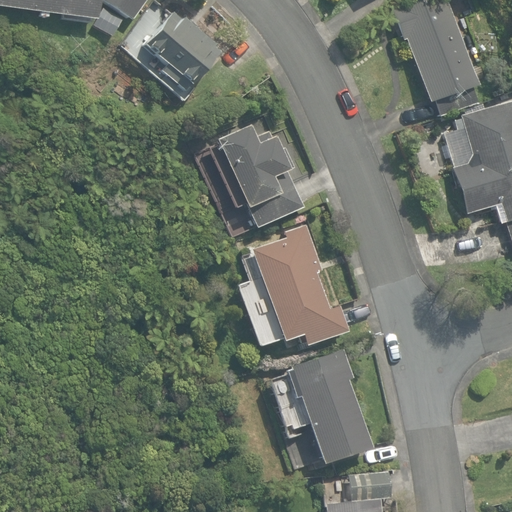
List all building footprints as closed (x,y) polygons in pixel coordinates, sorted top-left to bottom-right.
[(58,20),(88,24),(88,20),(94,20),(96,0),(126,21),(139,0),(0,0),(0,7),(33,12),(32,20),(44,22),(45,14),(59,16),(58,20)] [(429,101),(435,117),(473,105),(468,88),(474,86),(445,0),(415,0),(388,9),(399,41),(402,40),(423,103),(429,101)] [(156,71),(180,93),(216,53),(171,13),(141,46),(162,65),(156,71)] [(496,205),(511,260),(511,259),(511,103),(511,101),(457,116),(469,156),(464,164),(448,169),(462,215),(496,205)] [(240,206),(250,230),(299,210),(283,171),(290,168),(282,147),(272,151),(265,132),(244,140),(239,128),(210,141),(212,145),(203,149),(228,211),(240,206)] [(297,337),(301,347),(343,333),(335,308),(324,311),(312,275),(318,273),(303,225),(280,233),(282,239),(247,251),(277,343),(297,337)] [(285,369),(317,465),(366,449),(344,381),(349,379),(340,351),(285,369)] [(386,471),(344,476),(347,501),(389,496),(386,471)] [(378,511),(378,499),(321,504),(321,511),(378,511)]
